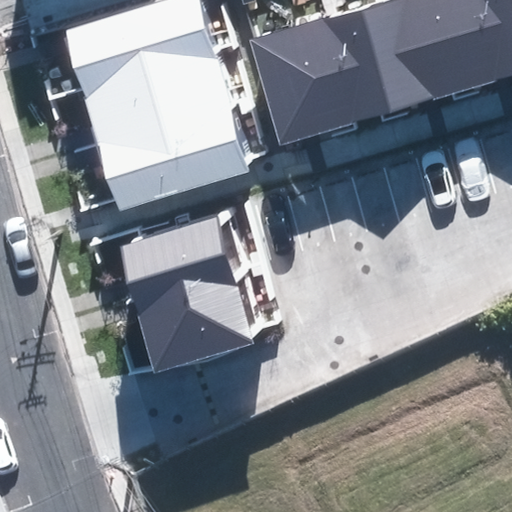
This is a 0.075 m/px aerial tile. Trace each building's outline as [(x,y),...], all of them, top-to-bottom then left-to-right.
[(163,0),(67,25),(83,86),(214,52),(200,0),(163,0)] [(387,0),(331,18),(361,119),(435,98),(405,0),(387,0)] [(405,0),(435,98),(508,77),(485,0),(405,0)] [(511,0),(485,0),(508,77),(511,75),(511,0)] [(250,42),(281,144),(361,119),(331,18),(250,42)] [(83,86),(100,144),(229,108),(214,52),(83,86)] [(100,144),(118,206),(246,169),(229,108),(100,144)] [(321,250),(345,327),(511,275),(511,108),(376,151),(399,226),(321,250)] [(217,184),(234,231),(296,209),(279,162),(217,184)] [(119,247),(137,312),(239,283),(221,219),(119,247)] [(239,283),(137,312),(154,374),(256,345),(239,283)] [(278,460),(301,511),(460,511),(511,489),(511,425),(485,367),(278,460)]
